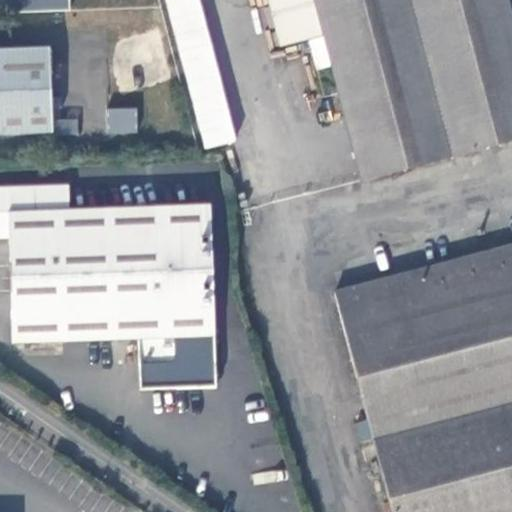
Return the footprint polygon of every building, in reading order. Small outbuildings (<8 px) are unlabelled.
[(0,0),(0,12),(68,9),(67,0),(0,0)] [(231,143),(203,0),(167,0),(196,149),(231,143)] [(511,15),(508,0),(269,0),(282,44),(322,32),(324,34),(309,41),(317,68),(331,64),(363,181),(511,139),(511,15)] [(56,56),(0,56),(0,137),(59,136),(56,56)] [(137,133),(136,108),(106,109),(107,134),(137,133)] [(0,238),(13,238),(17,343),(140,338),(141,363),(217,360),(211,203),(69,209),(68,189),(0,191),(0,238)] [(511,511),(511,488),(491,407),(511,401),(511,244),(335,291),(395,511),(511,511)] [(511,401),(491,407),(511,488),(511,401)]
